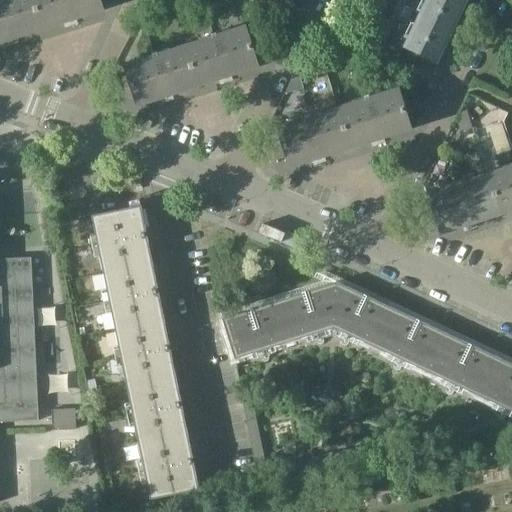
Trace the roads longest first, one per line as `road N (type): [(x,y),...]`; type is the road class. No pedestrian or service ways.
road 1 (residential): [(380,247),(496,0)]
road 2 (residential): [(230,183),(316,0)]
road 3 (residential): [(230,183),(73,121)]
road 4 (residential): [(380,247),(230,183)]
road 5 (residential): [(511,307),(380,247)]
road 6 (residential): [(73,121),(133,0)]
